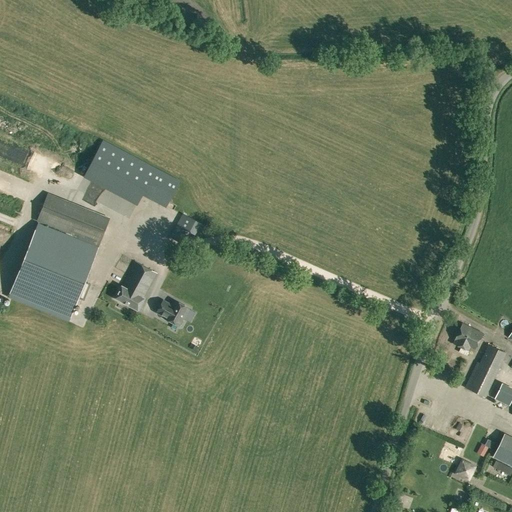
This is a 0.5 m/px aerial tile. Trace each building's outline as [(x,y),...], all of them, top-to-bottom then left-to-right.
[(155,168),(103,140),(84,176),(136,203),(141,194),(155,168)] [(155,169),(143,195),(166,207),(180,181),(155,169)] [(48,194),(37,221),(71,234),(79,237),(99,245),(109,218),(48,194)] [(182,244),(195,221),(183,214),(170,237),(182,244)] [(195,221),(189,232),(200,238),(206,227),(195,221)] [(70,237),(39,225),(12,294),(70,318),(97,248),(78,240),(70,237)] [(157,274),(136,262),(122,287),(121,286),(115,299),(138,311),(144,299),(143,298),(157,274)] [(163,301),(157,313),(165,318),(165,319),(179,327),(180,325),(181,325),(184,321),(183,320),(189,309),(174,301),(171,307),(168,306),(169,304),(163,301)] [(475,351),(483,334),(462,324),(454,341),(455,341),(454,344),(469,351),(470,349),(475,351)] [(485,397),(506,353),(488,345),(480,364),(478,362),(466,388),(485,397)] [(481,443),(477,452),(484,456),(488,447),(481,443)] [(475,468),(460,460),(452,475),(468,483),(475,468)] [(511,470),(511,468),(498,462),(495,469),(510,476),(511,470)]
